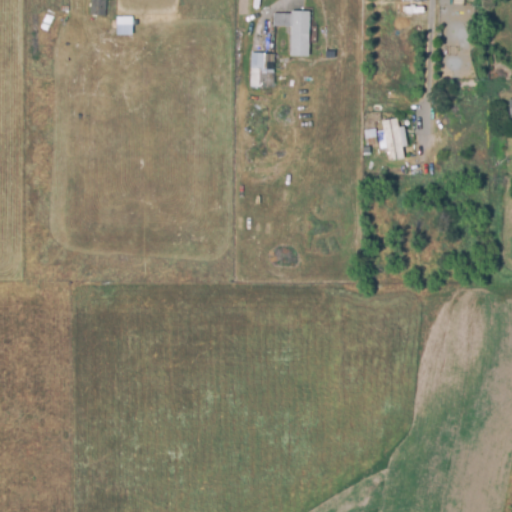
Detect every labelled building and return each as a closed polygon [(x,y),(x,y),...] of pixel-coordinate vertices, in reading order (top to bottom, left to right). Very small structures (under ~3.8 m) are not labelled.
[(107,0),(107,17),(90,17),(89,0),(107,0)] [(309,11),(309,57),(289,56),(290,11),(309,11)] [(131,35),(130,17),(114,17),(115,35),(131,35)] [(274,54),(273,87),(249,87),(250,54),(274,54)] [(381,122),(397,119),(404,159),(388,162),(381,122)]
